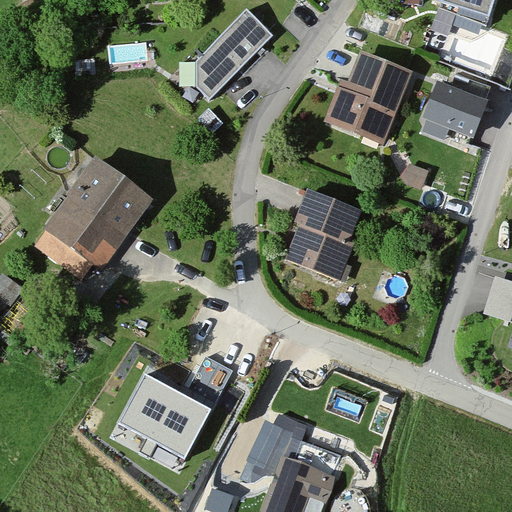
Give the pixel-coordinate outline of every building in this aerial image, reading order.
[(487,0),(417,0),(416,5),(478,26),(487,0)] [(208,101),(272,37),(247,11),(196,62),(197,90),(208,101)] [(408,75),(353,54),(326,127),(381,148),(408,75)] [(483,105),(439,86),(425,118),(470,137),(483,105)] [(147,202),(87,162),(35,238),(96,278),(147,202)] [(359,215),(303,195),(279,262),(335,282),(359,215)] [(3,271),(0,274),(0,302),(16,279),(3,271)] [(511,318),(501,350),(511,353),(511,318)] [(231,372),(206,358),(188,393),(146,371),(118,423),(185,458),(231,372)] [(261,481),(274,447),(293,454),(306,419),(270,405),(244,475),(261,481)] [(324,511),(335,478),(277,460),(259,511),(302,511),(304,507),(321,511),(324,511)]
